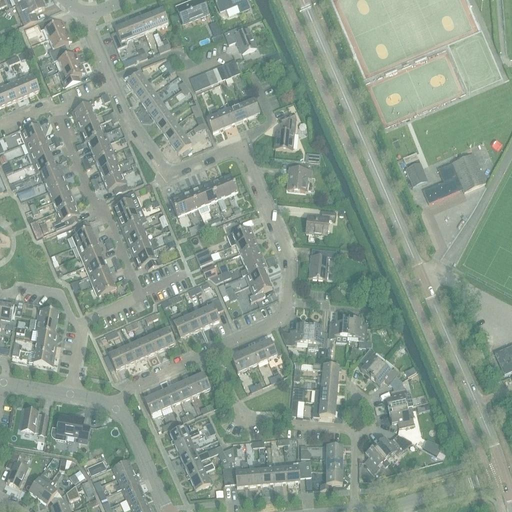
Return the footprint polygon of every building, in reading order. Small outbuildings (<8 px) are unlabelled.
[(40,0),(31,0),(24,3),(27,10),(19,14),(24,27),(36,22),(33,15),(44,10),(40,0)] [(183,25),(208,15),(201,0),(199,0),(177,9),(183,25)] [(215,0),(220,13),(226,10),(229,17),(249,9),(245,0),(215,0)] [(162,11),(150,16),(156,30),(168,25),(162,11)] [(150,16),(138,20),(144,35),(156,30),(150,16)] [(138,20),(127,25),(133,40),(144,35),(138,20)] [(45,30),(49,41),(67,33),(63,23),(53,27),(51,21),(38,27),(40,32),(45,30)] [(127,25),(115,30),(117,34),(111,36),(117,51),(127,47),(126,43),(133,40),(127,25)] [(242,28),(232,31),(224,35),(229,47),(237,43),(242,56),(256,50),(249,31),(244,33),(242,28)] [(67,33),(49,41),(53,51),(49,52),(52,58),(65,53),(62,47),(72,43),(67,33)] [(173,38),(177,48),(182,46),(178,36),(173,38)] [(161,43),(163,47),(165,53),(171,50),(167,41),(161,43)] [(138,53),(140,57),(142,62),(147,60),(143,50),(138,53)] [(65,53),(52,58),(54,63),(58,62),(62,72),(81,64),(77,54),(67,58),(65,53)] [(163,66),(167,71),(172,68),(168,63),(163,66)] [(234,63),(227,65),(233,78),(239,75),(234,63)] [(81,64),(62,72),(58,74),(65,89),(78,84),(75,78),(85,75),(81,64)] [(227,65),(223,67),(228,80),(233,78),(227,65)] [(223,67),(216,70),(222,83),(228,80),(223,67)] [(172,68),(167,71),(171,76),(175,73),(172,68)] [(216,70),(212,72),(217,84),(222,83),(216,70)] [(212,72),(205,74),(211,87),(217,84),(212,72)] [(205,74),(201,76),(206,89),(211,87),(205,74)] [(126,84),(134,95),(147,85),(139,75),(126,84)] [(32,76),(21,81),(28,98),(39,93),(32,76)] [(201,76),(194,79),(199,92),(206,89),(201,76)] [(199,92),(194,79),(190,81),(195,94),(199,92)] [(21,81),(10,86),(17,102),(28,98),(21,81)] [(178,87),(182,91),(187,88),(183,83),(178,87)] [(147,85),(134,95),(141,105),(154,96),(161,90),(159,87),(152,92),(147,85)] [(10,86),(0,89),(0,93),(6,107),(17,102),(10,86)] [(187,88),(182,91),(186,96),(190,93),(187,88)] [(154,96),(141,105),(148,115),(161,106),(154,96)] [(253,101),(241,106),(247,121),(259,116),(253,101)] [(71,114),(75,124),(94,117),(89,106),(71,114)] [(161,106),(148,115),(156,125),(169,116),(161,106)] [(241,106),(230,111),(236,126),(247,121),(241,106)] [(209,112),(212,118),(206,121),(212,136),(224,131),(218,116),(215,110),(209,112)] [(230,111),(218,116),(224,131),(236,126),(230,111)] [(295,123),(296,123),(293,115),(281,121),(284,128),(284,133),(278,132),(275,150),(292,152),(294,134),(295,123)] [(169,116),(156,125),(163,135),(176,126),(169,116)] [(94,117),(75,124),(79,134),(98,126),(94,117)] [(19,132),(24,145),(43,137),(39,127),(38,127),(36,122),(23,127),(24,130),(19,132)] [(98,126),(79,134),(84,144),(105,135),(102,136),(98,126)] [(176,126),(163,135),(170,145),(183,136),(176,126)] [(105,135),(84,144),(87,143),(91,153),(110,145),(105,135)] [(183,136),(170,145),(178,156),(191,147),(183,136)] [(43,137),(24,145),(28,155),(47,147),(43,137)] [(110,145),(91,153),(95,162),(114,155),(110,145)] [(47,147),(28,155),(32,165),(51,157),(47,147)] [(10,154),(5,157),(7,164),(13,161),(10,154)] [(114,155),(95,162),(99,173),(118,165),(114,155)] [(418,161),(416,155),(403,160),(405,166),(418,161)] [(451,165),(452,166),(463,191),(464,194),(485,185),(473,156),(451,165)] [(51,157),(32,165),(37,175),(40,174),(59,166),(55,167),(51,157)] [(118,165),(99,173),(103,183),(122,175),(118,165)] [(413,188),(427,183),(420,165),(406,171),(413,188)] [(59,166),(40,174),(44,184),(63,176),(59,166)] [(463,191),(452,166),(450,166),(438,172),(443,184),(423,193),(428,206),(458,193),(463,191)] [(311,179),(312,171),(291,169),(289,191),(306,193),(308,178),(311,179)] [(122,175),(103,183),(108,193),(113,191),(115,197),(128,191),(126,185),(122,175)] [(230,175),(220,180),(228,198),(238,194),(230,175)] [(63,176),(44,184),(48,194),(67,186),(63,176)] [(19,183),(23,192),(30,190),(26,180),(19,183)] [(220,180),(210,184),(218,203),(222,212),(227,210),(222,201),(228,198),(220,180)] [(210,184),(200,188),(208,207),(218,203),(210,184)] [(67,186),(48,194),(53,204),(71,196),(67,186)] [(200,188),(190,192),(200,216),(210,212),(208,207),(200,188)] [(190,192),(180,196),(188,215),(198,211),(200,216),(190,192)] [(113,209),(117,219),(135,212),(129,195),(116,201),(118,207),(113,209)] [(71,196),(53,204),(57,214),(75,206),(71,196)] [(188,215),(180,196),(170,200),(178,219),(188,215)] [(75,206),(57,214),(61,224),(64,230),(78,224),(76,218),(79,216),(75,206)] [(233,211),(235,217),(242,214),(239,209),(233,211)] [(135,212),(117,219),(121,229),(139,222),(135,212)] [(328,237),(329,222),(334,222),(335,214),(323,213),(323,220),(308,218),(307,235),(328,237)] [(151,217),(139,222),(121,229),(125,239),(144,232),(141,226),(153,221),(151,217)] [(88,224),(73,230),(76,236),(72,237),(76,248),(95,240),(88,224)] [(41,236),(46,234),(43,225),(38,227),(41,236)] [(240,226),(227,231),(229,237),(227,238),(231,248),(236,246),(254,238),(250,228),(243,231),(240,226)] [(144,232),(125,239),(129,249),(148,242),(144,232)] [(166,246),(174,242),(172,238),(164,241),(166,246)] [(254,238),(236,246),(240,256),(259,249),(254,238)] [(95,240),(76,248),(81,258),(99,250),(95,240)] [(148,242),(129,249),(133,259),(152,252),(148,242)] [(259,249),(240,256),(244,266),(263,259),(259,249)] [(99,250),(81,258),(85,268),(103,260),(99,250)] [(195,256),(197,262),(210,257),(208,250),(195,256)] [(152,252),(133,259),(138,270),(145,267),(147,273),(163,266),(161,260),(156,262),(152,252)] [(337,260),(337,253),(322,252),(321,258),(311,257),(308,279),(328,281),(330,259),(337,260)] [(213,263),(210,257),(197,262),(200,268),(213,263)] [(263,259),(244,266),(246,271),(241,273),(243,278),(245,277),(248,276),(264,270),(267,268),(263,259)] [(103,260),(85,268),(89,278),(107,270),(103,260)] [(219,269),(222,275),(228,273),(225,266),(219,269)] [(202,272),(205,280),(216,276),(213,267),(202,272)] [(107,270),(89,278),(93,288),(111,280),(107,270)] [(248,276),(245,277),(249,287),(268,280),(264,270),(248,276)] [(231,279),(228,273),(222,275),(209,280),(215,286),(225,282),(231,279)] [(111,280),(93,288),(97,298),(116,290),(111,280)] [(268,280),(249,287),(253,297),(250,298),(252,304),(266,298),(264,293),(272,290),(268,280)] [(77,282),(70,285),(74,295),(82,292),(77,282)] [(222,299),(234,294),(232,289),(226,291),(223,286),(218,288),(222,299)] [(234,294),(228,297),(230,303),(237,300),(234,294)] [(209,309),(203,311),(210,327),(221,322),(217,314),(224,311),(219,299),(207,304),(209,309)] [(3,305),(0,323),(0,324),(11,327),(14,307),(3,305)] [(39,311),(37,321),(57,325),(59,314),(39,311)] [(203,311),(194,315),(201,331),(210,327),(203,311)] [(156,315),(150,317),(153,322),(154,326),(160,324),(156,315)] [(194,315),(184,320),(191,336),(201,331),(194,315)] [(191,336),(184,320),(182,320),(181,318),(177,320),(178,322),(174,324),(181,340),(191,336)] [(336,337),(348,338),(349,320),(337,319),(336,325),(330,324),(329,340),(336,340),(336,337)] [(349,320),(348,338),(359,339),(359,342),(360,342),(359,349),(366,349),(368,327),(362,327),(362,321),(349,320)] [(37,321),(36,331),(59,336),(59,335),(55,335),(57,325),(37,321)] [(290,335),(285,335),(285,334),(282,336),(286,347),(289,347),(297,348),(297,344),(308,345),(310,327),(297,326),(296,332),(290,332),(290,335)] [(310,327),(308,345),(308,351),(320,352),(320,349),(328,350),(328,341),(327,341),(328,334),(322,334),(322,328),(310,327)] [(169,330),(158,334),(165,350),(176,346),(169,330)] [(59,336),(36,331),(36,332),(39,332),(37,343),(57,346),(59,336)] [(158,334),(149,339),(155,354),(165,350),(158,334)] [(149,339),(139,343),(146,359),(155,354),(149,339)] [(270,341),(260,346),(267,361),(277,357),(277,358),(282,356),(276,344),(272,346),(270,341)] [(37,343),(35,354),(55,357),(57,346),(37,343)] [(139,343),(129,347),(136,363),(146,359),(139,343)] [(260,346),(250,350),(257,366),(267,361),(260,346)] [(511,372),(511,346),(495,354),(504,376),(511,372)] [(129,347),(119,352),(126,368),(136,363),(129,347)] [(250,350),(240,355),(247,370),(257,366),(250,350)] [(361,371),(371,379),(383,365),(374,358),(376,355),(370,351),(360,362),(365,366),(361,371)] [(126,368),(119,352),(109,356),(116,372),(126,368)] [(55,357),(35,354),(33,365),(53,368),(55,357)] [(247,370),(240,355),(230,359),(237,375),(247,370)] [(383,365),(371,379),(381,387),(385,383),(389,386),(399,374),(393,369),(391,372),(383,365)] [(318,379),(338,381),(339,368),(314,366),(313,371),(323,372),(322,379),(318,379)] [(204,375),(193,380),(200,395),(211,391),(204,375)] [(315,392),(337,394),(338,381),(318,379),(318,385),(322,385),(321,392),(315,392)] [(193,380),(184,384),(191,400),(200,395),(193,380)] [(184,384),(174,388),(181,404),(191,400),(184,384)] [(174,388),(164,393),(171,408),(181,404),(174,388)] [(386,400),(389,412),(407,409),(406,403),(408,402),(407,397),(408,397),(406,389),(391,393),(393,398),(386,400)] [(315,392),(314,404),(336,406),(337,394),(315,392)] [(164,393),(154,397),(161,413),(171,408),(164,393)] [(161,413),(154,397),(143,402),(151,417),(161,413)] [(336,406),(314,404),(313,419),(319,419),(320,417),(335,419),(336,406)] [(407,409),(389,412),(392,425),(398,424),(400,429),(414,426),(413,419),(409,419),(407,409)] [(45,438),(48,419),(38,417),(38,414),(25,412),(21,432),(39,435),(38,437),(45,438)] [(86,445),(89,428),(82,427),(84,420),(76,419),(75,420),(61,418),(58,435),(80,439),(79,443),(86,445)] [(170,435),(175,446),(190,440),(200,436),(197,430),(187,434),(185,428),(170,435)] [(385,439),(375,447),(387,461),(396,453),(398,456),(404,451),(412,445),(398,437),(394,439),(389,443),(385,439)] [(190,440),(175,446),(181,458),(195,452),(199,450),(197,445),(193,447),(190,440)] [(442,447),(427,441),(423,449),(437,457),(442,447)] [(387,461),(375,447),(365,455),(369,460),(365,464),(374,475),(380,470),(378,468),(387,461)] [(195,452),(181,458),(186,470),(200,463),(210,459),(218,455),(223,453),(221,448),(208,454),(208,453),(198,457),(195,452)] [(310,461),(310,453),(306,453),(307,448),(301,448),(300,461),(310,461)] [(327,448),(326,461),(342,461),(343,448),(327,448)] [(223,453),(218,455),(221,461),(226,458),(228,465),(231,464),(234,462),(233,449),(224,453),(223,453)] [(267,471),(260,471),(262,487),(274,486),(273,470),(271,450),(266,450),(267,471)] [(19,490),(28,471),(16,466),(20,456),(13,453),(6,468),(12,471),(6,484),(19,490)] [(326,461),(326,474),(342,474),(342,461),(326,461)] [(103,462),(87,469),(91,477),(106,470),(103,462)] [(112,470),(117,481),(133,474),(128,463),(112,470)] [(200,463),(186,470),(191,481),(205,475),(215,470),(213,465),(203,469),(200,463)] [(247,463),(246,464),(249,488),(262,487),(260,471),(260,465),(255,465),(255,472),(247,472),(247,463)] [(223,467),(224,470),(225,486),(230,486),(229,470),(231,470),(231,464),(228,465),(223,467)] [(229,470),(230,486),(236,485),(236,489),(249,488),(246,464),(241,464),(242,473),(235,473),(234,469),(231,470),(229,470)] [(294,468),(285,469),(287,485),(299,484),(299,480),(298,464),(293,465),(294,468)] [(304,464),(298,464),(299,480),(306,479),(304,464)] [(285,469),(273,470),(274,486),(287,485),(285,469)] [(133,474),(117,481),(122,491),(137,484),(133,474)] [(326,474),(326,486),(322,486),(322,491),(328,491),(328,486),(342,486),(342,474),(326,474)] [(205,475),(191,481),(196,493),(213,485),(211,479),(208,481),(205,475)] [(29,494),(38,500),(48,486),(39,480),(29,494)] [(89,482),(83,485),(89,499),(95,496),(89,482)] [(137,484),(122,491),(126,501),(142,494),(137,484)] [(48,486),(38,500),(47,507),(57,493),(48,486)] [(76,487),(66,495),(69,503),(80,498),(76,487)] [(142,494),(126,501),(131,511),(147,504),(142,494)] [(86,506),(88,511),(98,506),(96,501),(86,506)] [(50,510),(50,511),(69,511),(66,503),(50,510)]
